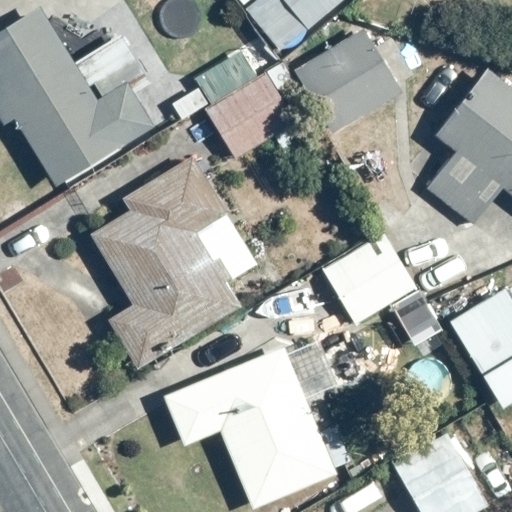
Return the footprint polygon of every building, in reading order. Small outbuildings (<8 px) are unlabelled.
[(339,2),(338,0),(248,0),(241,6),(279,52),(339,2)] [(41,3),(0,27),(0,117),(4,124),(15,118),(57,187),(156,127),(127,79),(98,96),(41,3)] [(404,85),(362,23),(294,69),(336,131),(404,85)] [(303,119),(273,66),(203,106),(234,159),(303,119)] [(511,85),(488,68),(438,134),(459,150),(428,191),(473,225),(499,190),(511,199),(511,85)] [(106,318),(137,369),(241,306),(196,233),(229,213),(194,156),(124,198),(131,210),(89,235),(131,303),(106,318)] [(416,286),(386,234),(324,271),(354,322),(416,286)] [(221,430),(253,510),(339,474),(287,346),(162,397),(182,446),(221,430)] [(472,511),(486,505),(446,430),(389,460),(416,511),(472,511)]
